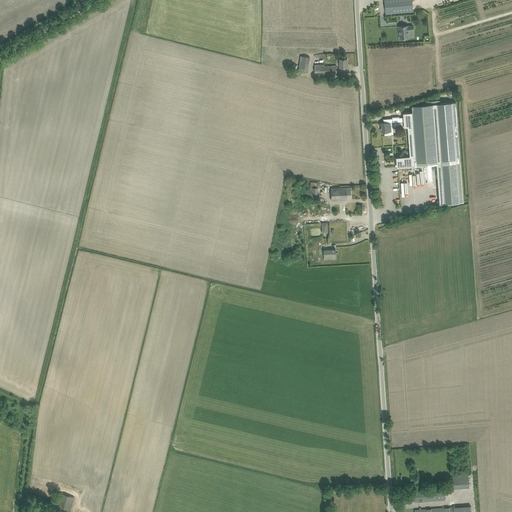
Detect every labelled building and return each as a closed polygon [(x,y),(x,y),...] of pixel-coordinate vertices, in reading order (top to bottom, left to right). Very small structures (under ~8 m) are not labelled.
[(411,0),(384,0),(386,15),(389,15),(389,14),(413,12),(411,0)] [(408,30),(413,29),(413,25),(408,26),(408,25),(398,26),(399,31),(400,38),(402,38),(402,39),(404,38),(405,38),(409,38),(408,30)] [(308,69),(310,57),(300,56),(298,68),(300,68),(300,72),(307,73),(307,69),(308,69)] [(336,65),(324,66),(325,64),(315,65),(315,73),(325,73),(325,74),(336,73),(337,73),(337,70),(336,70),(336,65)] [(383,119),(383,123),(380,123),(380,128),(381,127),(382,132),(384,132),(384,135),(384,136),(392,135),(391,126),(393,126),(393,123),(404,122),(404,127),(408,127),(409,138),(458,134),(456,102),(412,105),(413,112),(403,113),(403,117),(383,119)] [(397,157),(398,166),(437,163),(440,203),(464,201),(458,134),(409,138),(410,156),(397,157)] [(317,197),(317,182),(310,182),(310,193),(304,193),(303,198),(310,198),(317,197)] [(351,187),(346,187),(331,188),(332,200),(352,199),(351,187)] [(336,249),(324,250),(324,260),(336,259),(336,249)] [(469,475),(453,476),(454,487),(470,486),(469,475)] [(118,511),(126,482),(127,480),(114,476),(114,479),(111,478),(102,511),(118,511)] [(95,511),(101,488),(82,484),(75,511),(95,511)] [(446,499),(445,488),(414,491),(414,502),(446,499)] [(57,502),(56,506),(71,509),(72,505),(74,498),(59,494),(57,502)]
